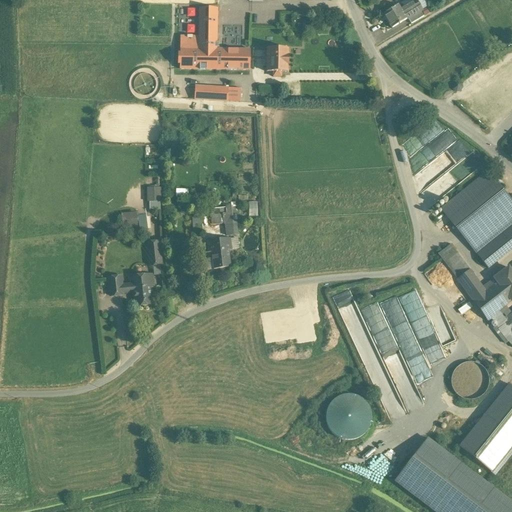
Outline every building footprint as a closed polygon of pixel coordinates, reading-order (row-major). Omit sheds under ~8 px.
[(398,5),(383,14),(391,29),(408,19),(420,11),(422,10),(416,0),(400,10),(398,5)] [(217,9),(200,9),(199,38),(181,37),(180,69),(248,70),(249,50),(216,49),(217,9)] [(420,11),(408,19),(411,24),(424,16),(420,11)] [(288,50),(267,50),(266,73),(288,73),(288,50)] [(452,88),(453,91),(456,92),(458,92),(461,90),(462,88),(461,84),(458,82),(454,83),(452,85),(452,88)] [(226,89),(196,87),(196,100),(226,101),(226,89)] [(511,202),(487,171),(440,209),(476,253),(511,224),(511,202)] [(160,189),(148,189),(149,202),(160,202),(160,189)] [(257,217),(257,203),(249,203),(249,217),(257,217)] [(219,207),(223,215),(227,212),(224,205),(219,207)] [(138,225),(136,213),(122,215),(124,227),(138,225)] [(227,214),(210,216),(211,225),(227,224),(227,214)] [(200,217),(192,218),(193,235),(202,234),(200,217)] [(511,224),(476,253),(488,268),(511,249),(511,224)] [(230,239),(208,242),(209,253),(212,252),(214,269),(230,267),(228,251),(231,250),(230,239)] [(159,242),(147,243),(149,267),(161,265),(159,242)] [(450,245),(438,254),(457,280),(466,273),(453,256),(457,253),(450,245)] [(511,272),(508,268),(494,279),(496,282),(511,301),(511,300),(511,272)] [(485,291),(470,270),(466,273),(457,280),(482,314),(487,320),(490,318),(498,311),(511,301),(496,282),(485,291)] [(152,275),(129,278),(130,285),(131,293),(134,293),(135,306),(152,304),(150,288),(153,287),(152,275)] [(121,277),(108,279),(110,297),(123,295),(123,294),(122,286),(121,277)] [(130,285),(122,286),(123,294),(131,293),(130,285)] [(292,326),(290,314),(288,314),(287,311),(277,312),(278,316),(264,318),(268,340),(294,336),(295,340),(299,339),(297,326),(292,326)] [(511,321),(511,320),(508,323),(498,311),(490,318),(511,346),(511,321)] [(482,314),(473,320),(478,327),(487,320),(482,314)] [(312,323),(297,326),(299,339),(314,337),(312,323)] [(487,388),(489,381),(487,374),(483,368),(477,364),(470,362),(462,364),(456,368),(452,374),(451,381),(453,388),(457,394),(463,398),(470,400),(477,398),(483,394),(487,388)] [(511,387),(509,385),(459,447),(494,475),(511,453),(511,387)] [(323,404),(337,443),(375,430),(362,391),(323,404)] [(511,511),(511,497),(423,431),(390,475),(439,511),(511,511)]
